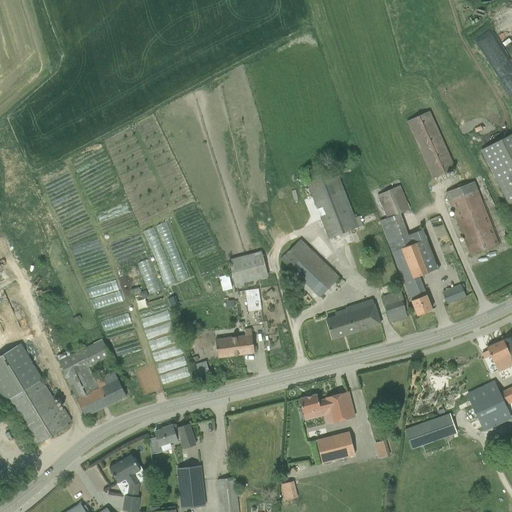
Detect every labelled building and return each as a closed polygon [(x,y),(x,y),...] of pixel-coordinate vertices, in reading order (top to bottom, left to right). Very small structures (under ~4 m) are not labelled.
[(406,122),(432,179),(445,173),(452,170),(455,169),(429,111),(406,122)] [(507,204),(511,201),(511,133),(480,151),(507,204)] [(328,239),(362,225),(358,216),(354,218),(335,168),(304,180),(328,239)] [(473,182),(445,192),(470,256),(498,245),(473,182)] [(376,196),(386,218),(400,213),(410,209),(400,186),(376,196)] [(386,218),(379,221),(416,315),(431,309),(418,276),(438,268),(423,229),(408,235),(400,213),(386,218)] [(339,277),(300,239),(280,259),(319,298),(339,277)] [(261,251),(228,260),(235,288),(244,286),(243,283),(267,277),(261,251)] [(460,284),(442,292),(446,304),(465,296),(460,284)] [(258,289),(245,291),(248,312),(261,310),(258,289)] [(393,322),(407,318),(398,291),(381,296),(387,315),(390,314),(393,322)] [(332,339),(380,324),(372,299),(345,308),(346,312),(325,319),(332,339)] [(224,306),(225,319),(238,318),(237,305),(224,306)] [(217,358),(254,353),(250,328),(244,329),(244,335),(214,339),(217,358)] [(503,340),(486,347),(488,350),(490,355),(497,371),(507,367),(506,363),(511,361),(511,360),(511,335),(503,340)] [(93,344),(58,361),(65,375),(64,376),(76,399),(85,417),(126,397),(113,370),(94,380),(88,367),(104,359),(109,369),(115,366),(102,339),(93,343),(93,344)] [(0,392),(5,401),(41,379),(20,343),(0,355),(0,392)] [(196,372),(207,370),(205,361),(194,363),(196,372)] [(41,379),(5,401),(33,447),(68,426),(67,423),(53,399),(41,379)] [(494,382),(466,395),(483,431),(502,422),(496,411),(506,407),(505,405),(499,393),(494,382)] [(316,394),(299,398),(304,420),(329,413),(332,422),(354,416),(347,392),(325,398),(326,399),(318,401),(316,394)] [(57,397),(53,399),(67,423),(71,421),(63,409),(57,397)] [(411,448),(456,432),(451,417),(454,416),(453,412),(404,430),(411,448)] [(165,428),(154,432),(156,437),(159,445),(160,445),(180,439),(183,448),(195,444),(188,424),(173,429),(172,425),(165,427),(165,428)] [(322,463),(354,455),(348,432),(316,440),(322,463)] [(149,439),(151,454),(154,453),(154,454),(162,451),(160,445),(159,445),(156,437),(149,439)] [(390,456),(385,440),(375,443),(379,459),(390,456)] [(402,487),(478,463),(471,442),(395,466),(402,487)] [(131,455),(108,468),(110,470),(109,470),(109,472),(110,474),(111,475),(112,476),(113,475),(118,483),(125,479),(128,485),(127,495),(124,495),(122,510),(134,511),(137,511),(140,497),(137,497),(139,483),(134,474),(140,470),(131,455)] [(178,477),(181,509),(204,506),(200,468),(190,469),(184,469),(185,476),(178,477)] [(220,511),(237,511),(234,478),(217,480),(220,511)] [(280,484),(285,501),(297,497),(293,481),(280,484)]
